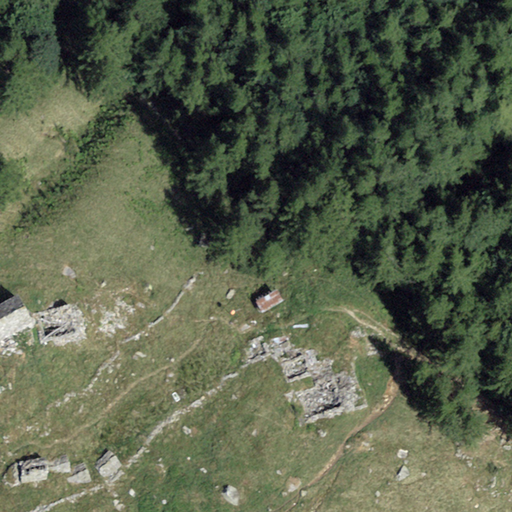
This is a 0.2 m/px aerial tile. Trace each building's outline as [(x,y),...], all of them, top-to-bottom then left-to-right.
[(279,298),(276,293),(256,303),(262,315),(282,304),(279,298)] [(18,299),(0,308),(0,344),(33,328),(18,299)] [(108,451),(92,464),(106,481),(122,467),(108,451)] [(65,456),(50,460),(53,476),(66,473),(69,472),(68,468),(65,456)] [(69,472),(66,473),(72,489),(91,482),(84,462),(68,468),(69,472)]
